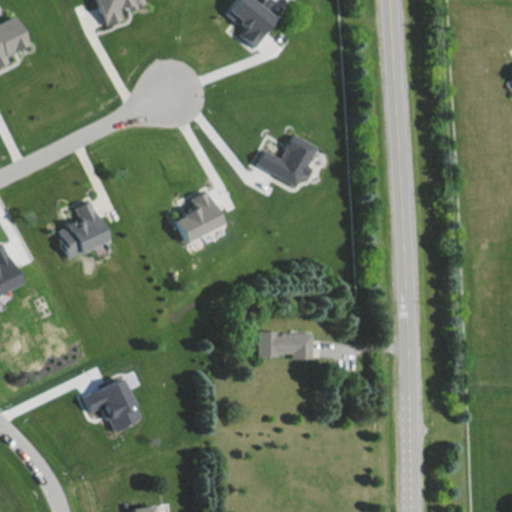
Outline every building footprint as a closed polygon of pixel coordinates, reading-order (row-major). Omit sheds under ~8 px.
[(117,18),(114,11),(137,2),(135,0),(91,0),(101,24),(117,18)] [(249,46),(280,4),(274,0),(258,0),(256,4),(250,0),(229,0),(220,13),(240,27),(234,35),(249,46)] [(0,62),(5,61),(2,54),(22,45),(10,15),(0,19),(0,62)] [(250,166),(292,183),(297,172),(300,173),(312,144),(286,133),(276,157),(257,149),(250,166)] [(186,197),(191,207),(169,217),(180,240),(217,223),(202,189),(186,197)] [(102,240),(85,199),(69,206),(74,218),(51,228),(63,256),(102,240)] [(0,289),(16,282),(0,248),(0,289)] [(308,332),(254,330),(253,353),(287,354),(287,358),(307,358),(308,332)] [(107,430),(135,418),(118,377),(78,394),(85,411),(97,406),(107,430)]
